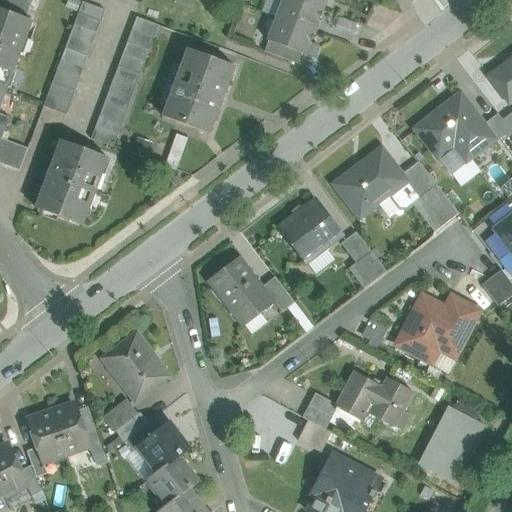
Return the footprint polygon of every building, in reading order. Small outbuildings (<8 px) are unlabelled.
[(30,8),(8,0),(7,0),(3,11),(26,19),(30,8)] [(268,0),(265,10),(278,14),(283,0),(268,0)] [(294,0),(283,0),(277,19),(314,33),(323,11),(294,0)] [(326,0),(294,0),(323,11),(326,0)] [(105,11),(83,3),(78,14),(101,22),(105,11)] [(0,9),(0,90),(6,93),(33,22),(26,19),(3,11),(0,9)] [(101,22),(78,14),(74,25),(97,34),(101,22)] [(158,27),(137,18),(132,30),(154,38),(158,27)] [(277,19),(268,41),(301,54),(306,55),(314,33),(277,19)] [(97,34),(74,25),(70,37),(92,46),(97,34)] [(154,38),(132,30),(128,42),(149,50),(154,38)] [(92,46),(70,37),(65,49),(88,57),(92,46)] [(301,54),(268,41),(264,52),(298,64),(301,54)] [(149,50),(128,42),(123,55),(145,63),(149,50)] [(88,57),(65,49),(61,61),(84,69),(88,57)] [(236,68),(188,50),(163,118),(210,135),(236,68)] [(123,55),(123,54),(118,67),(140,75),(141,75),(145,63),(123,55)] [(511,60),(490,78),(509,104),(511,101),(511,60)] [(84,69),(61,61),(57,72),(79,81),(84,69)] [(140,75),(119,67),(114,79),(136,87),(140,75)] [(79,81),(57,72),(52,84),(75,92),(79,81)] [(136,87),(114,79),(110,91),(131,99),(136,87)] [(75,92),(52,84),(48,95),(70,104),(75,92)] [(131,99),(110,91),(105,103),(127,111),(131,99)] [(70,104),(48,95),(44,107),(66,115),(70,104)] [(494,140),(460,96),(415,130),(437,159),(438,159),(458,143),(470,159),(494,140)] [(127,111),(105,103),(100,115),(122,124),(127,111)] [(511,113),(502,121),(511,133),(511,113)] [(0,130),(4,132),(5,132),(10,118),(0,114),(0,130)] [(122,124),(100,115),(96,128),(118,136),(122,124)] [(511,133),(502,121),(498,115),(487,123),(511,156),(511,133)] [(96,128),(95,128),(91,140),(113,148),(118,136),(96,128)] [(15,144),(2,139),(0,143),(0,164),(6,167),(15,144)] [(109,158),(61,140),(35,208),(84,226),(109,158)] [(458,143),(438,159),(452,177),(472,161),(470,159),(458,143)] [(28,149),(15,144),(6,167),(20,172),(28,149)] [(382,149),(334,185),(359,219),(390,196),(407,183),(402,176),(382,149)] [(419,163),(402,176),(407,183),(390,196),(403,212),(412,205),(419,200),(436,186),(419,163)] [(436,186),(419,200),(412,205),(434,233),(458,215),(436,186)] [(316,201),(279,230),(305,264),(343,236),(316,201)] [(511,216),(495,230),(511,252),(511,216)] [(372,254),(356,233),(341,245),(356,264),(357,265),(372,254)] [(372,254),(357,265),(356,264),(349,270),(364,290),(386,273),(372,254)] [(262,288),(240,259),(208,283),(242,327),(244,326),(241,322),(257,311),(260,314),(274,303),(262,288)] [(511,285),(501,271),(482,286),(498,307),(511,296),(511,285)] [(294,304),(275,278),(262,288),(274,303),(281,313),(294,304)] [(444,313),(421,301),(397,346),(427,361),(434,348),(454,358),(478,313),(452,299),(444,313)] [(378,348),(388,328),(372,320),(362,340),(378,348)] [(168,377),(136,335),(104,360),(135,402),(168,377)] [(382,387),(354,373),(336,406),(335,408),(337,409),(362,422),(366,413),(394,428),(413,393),(387,379),(382,387)] [(336,406),(315,394),(309,406),(332,418),(337,409),(335,408),(336,406)] [(130,404),(117,414),(114,410),(102,419),(114,434),(116,433),(138,416),(130,404)] [(74,406),(51,413),(66,455),(89,447),(84,433),(77,412),(74,406)] [(332,418),(309,406),(302,418),(304,419),(325,430),(332,418)] [(84,433),(95,429),(90,408),(77,412),(84,433)] [(452,410),(423,467),(455,484),(485,426),(452,410)] [(51,413),(29,421),(38,449),(43,463),(66,455),(51,413)] [(138,416),(116,433),(123,443),(148,425),(140,414),(138,416)] [(325,430),(304,419),(292,442),(315,454),(327,431),(325,430)] [(155,434),(137,448),(138,450),(156,474),(180,456),(180,457),(190,449),(170,423),(155,434)] [(148,425),(123,443),(132,455),(138,450),(137,448),(155,434),(148,425)] [(95,429),(84,433),(89,447),(93,459),(104,455),(95,429)] [(8,446),(0,450),(0,486),(5,497),(27,486),(20,472),(8,446)] [(38,449),(27,452),(36,479),(47,475),(43,463),(38,449)] [(363,511),(381,479),(334,455),(311,498),(313,499),(306,511),(308,511),(363,511)] [(156,474),(147,482),(166,507),(199,482),(180,457),(180,456),(156,474)] [(30,467),(20,472),(27,486),(32,497),(42,492),(30,467)] [(166,507),(159,511),(207,511),(190,490),(199,482),(166,507)]
